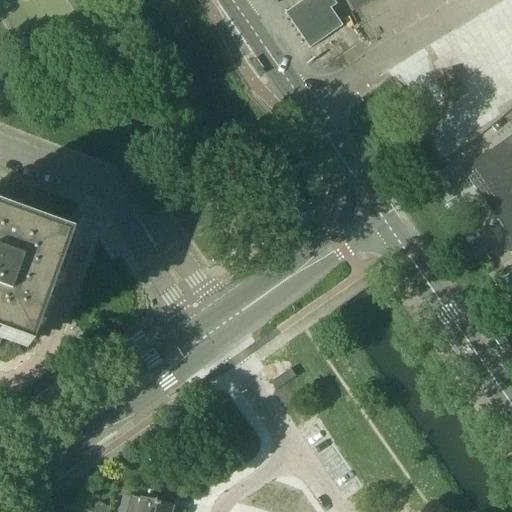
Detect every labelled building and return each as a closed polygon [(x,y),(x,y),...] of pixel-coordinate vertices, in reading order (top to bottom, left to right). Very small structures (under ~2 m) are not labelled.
[(335,6),(330,0),(303,0),(283,14),(308,50),(341,27),(329,10),(335,6)] [(344,0),(351,13),(375,0),(344,0)] [(511,137),(464,170),(509,236),(507,238),(506,240),(507,241),(506,246),(508,250),(511,253),(511,137)] [(25,345),(63,240),(5,219),(12,199),(0,194),(0,341),(2,337),(25,345)] [(201,454),(220,442),(213,432),(195,445),(201,454)] [(129,497),(125,511),(169,511),(170,508),(129,497)]
